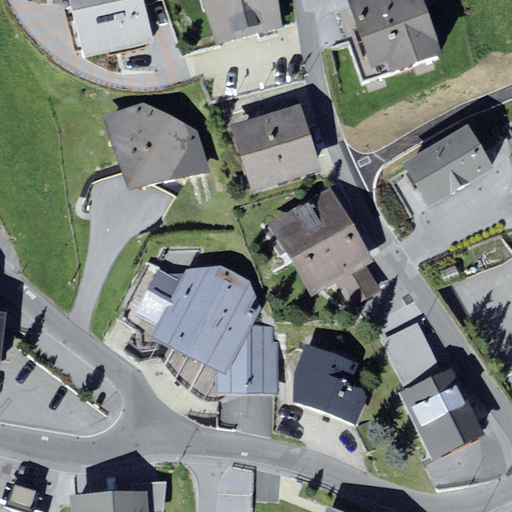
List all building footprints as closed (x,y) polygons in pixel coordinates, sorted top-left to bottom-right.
[(66,0),(79,58),(146,43),(137,1),(139,0),(66,0)] [(195,0),(196,1),(216,45),(279,31),(274,0),(195,0)] [(420,0),(361,0),(351,3),(372,65),(395,57),(400,74),(441,60),(420,0)] [(303,108),(236,127),(256,193),(322,174),(303,108)] [(142,109),(101,122),(129,207),(208,182),(191,131),(142,109)] [(468,119),(400,160),(429,206),(497,165),(468,119)] [(329,187),(269,222),(313,298),(373,263),(329,187)] [(249,273),(156,275),(148,318),(158,357),(190,357),(190,380),(272,378),(271,328),(249,273)] [(355,352),(313,340),(296,399),(356,416),(366,383),(347,377),(355,352)] [(452,364),(398,385),(425,457),(480,435),(452,364)] [(121,489),(70,491),(70,511),(146,511),(145,488),(121,489)]
